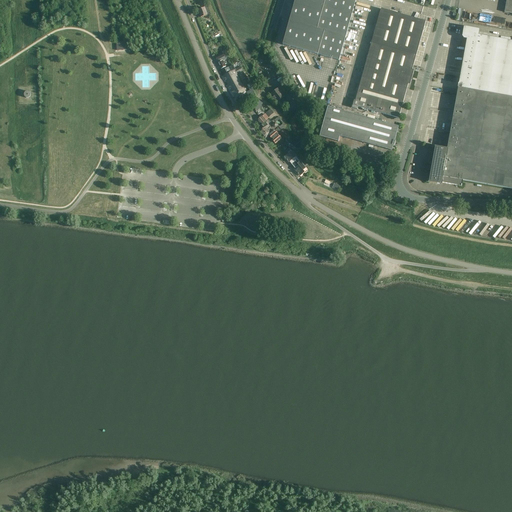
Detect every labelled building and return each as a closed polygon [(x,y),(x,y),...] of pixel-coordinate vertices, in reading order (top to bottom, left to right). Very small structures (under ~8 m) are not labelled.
[(295,0),(295,1),(289,24),(283,45),(339,61),(355,0),(295,0)] [(198,11),(200,18),(205,16),(205,17),(209,19),(212,17),(210,11),(207,13),(205,8),(198,11)] [(398,118),(407,89),(408,84),(410,85),(414,70),(412,70),(425,21),(381,9),(355,101),(354,100),(352,108),(357,110),(358,107),(398,118)] [(458,87),(458,88),(447,149),(435,146),(428,182),(442,185),(442,183),(462,186),(463,180),(511,189),(511,41),(498,39),(498,36),(479,32),(479,30),(463,27),(462,36),(463,39),(466,39),(459,83),(458,83),(457,87),(458,87)] [(117,42),(117,50),(125,50),(124,49),(124,42),(117,42)] [(221,69),(226,67),(223,61),(225,60),(224,57),(225,57),(223,53),(215,57),(217,61),(218,63),(221,69)] [(232,66),(221,71),(223,75),(223,76),(231,90),(235,99),(246,93),(242,85),(244,84),(240,77),(239,75),(237,76),(237,75),(243,71),(240,67),(234,70),(232,66)] [(270,94),(276,103),(280,100),(285,97),(291,92),(283,82),(281,84),(282,85),(270,94)] [(285,97),(280,100),(287,108),(291,105),(285,97)] [(328,107),(319,137),(338,142),(340,136),(391,151),(392,151),(393,146),(394,146),(395,141),(394,141),(398,127),(392,125),(328,107)] [(264,128),(259,131),(265,138),(269,135),(268,135),(273,131),(268,125),(267,125),(265,122),(261,124),(264,128)] [(273,131),(268,135),(269,135),(272,139),(278,134),(278,135),(280,134),(281,132),(278,128),(275,130),(273,131)] [(278,134),(272,139),(275,144),(281,139),(278,135),(278,134)] [(288,154),(284,157),(286,159),(286,160),(287,161),(288,160),(289,162),(290,162),(291,165),(298,159),(296,157),(292,152),(290,151),(288,153),(288,154)] [(298,159),(291,165),(294,168),(295,168),(295,169),(296,168),(297,169),(296,170),(295,171),(297,173),(298,174),(300,177),(304,173),(305,173),(305,174),(307,172),(307,171),(305,169),(306,168),(300,161),(300,162),(298,159)]
